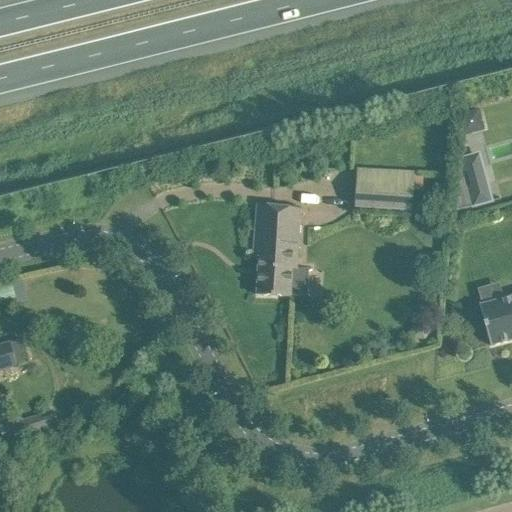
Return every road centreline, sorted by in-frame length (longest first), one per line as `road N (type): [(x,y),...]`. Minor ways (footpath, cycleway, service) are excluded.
road 1 (tertiary): [(0,263),(80,244),(127,253),(166,293),(241,431),(275,462),(317,466),(511,412)]
road 2 (motorway): [(0,77),(311,0)]
